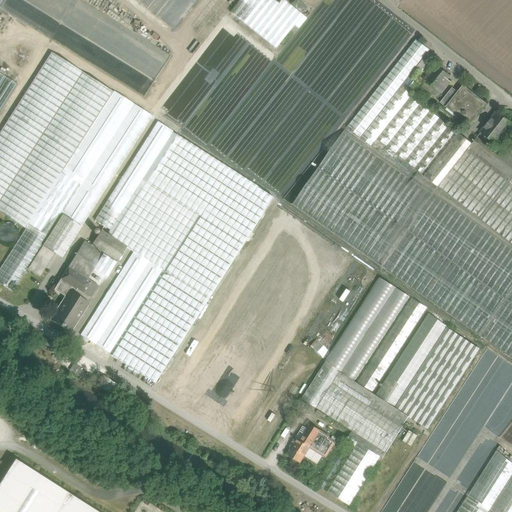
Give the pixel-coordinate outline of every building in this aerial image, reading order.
[(139,0),(161,17),(163,21),(169,21),(162,9),(166,3),(164,0),(139,0)] [(294,25),(262,0),(245,0),(225,27),(266,59),(294,25)] [(297,9),(302,4),(298,0),(292,0),(291,1),(297,9)] [(413,36),(350,115),(377,136),(402,105),(410,95),(411,96),(420,86),(415,82),(409,78),(416,69),(415,69),(430,50),(413,36)] [(51,53),(0,132),(0,212),(25,229),(0,268),(0,284),(12,292),(27,269),(40,277),(55,254),(62,258),(153,116),(114,91),(113,92),(51,53)] [(193,61),(161,110),(257,173),(264,174),(264,171),(267,166),(268,161),(272,154),(281,152),(282,144),(275,146),(276,137),(274,131),(268,130),(257,87),(258,81),(253,78),(249,80),(245,77),(244,78),(241,76),(238,77),(226,76),(218,78),(215,76),(216,73),(214,72),(214,66),(206,66),(204,69),(193,61)] [(438,66),(426,81),(422,86),(433,95),(437,90),(441,93),(447,87),(444,84),(450,76),(438,66)] [(421,74),(416,69),(409,78),(415,82),(421,74)] [(0,113),(18,85),(0,73),(0,113)] [(485,104),(463,87),(455,97),(449,104),(450,105),(459,112),(460,113),(461,111),(472,120),(485,104)] [(449,93),(441,103),(447,108),(450,105),(449,104),(455,97),(449,93)] [(411,96),(410,95),(402,105),(404,106),(377,139),(418,171),(419,172),(438,187),(472,144),(411,96)] [(459,112),(450,105),(447,108),(446,110),(455,117),(459,112)] [(496,113),(481,132),(483,134),(478,140),(486,146),(487,144),(490,140),(493,142),(493,141),(496,137),(508,122),(496,113)] [(173,131),(157,121),(94,220),(110,230),(107,234),(126,247),(133,251),(165,271),(111,355),(155,383),(273,197),(172,132),(173,131)] [(413,180),(343,132),(293,205),(382,267),(438,187),(419,172),(413,180)] [(511,160),(501,151),(497,155),(486,146),(478,140),(476,138),(472,144),(438,187),(511,245),(511,160)] [(418,171),(377,139),(373,144),(414,176),(418,171)] [(511,142),(509,140),(501,151),(511,160),(511,142)] [(501,151),(490,143),(489,145),(487,144),(486,146),(497,155),(501,151)] [(511,245),(438,187),(382,267),(381,267),(511,358),(511,245)] [(107,234),(101,231),(91,246),(103,253),(117,262),(126,247),(107,234)] [(91,246),(84,241),(68,267),(87,279),(94,269),(103,253),(91,246)] [(133,251),(80,335),(111,355),(165,271),(133,251)] [(117,262),(103,253),(94,269),(107,277),(117,262)] [(87,279),(68,267),(58,284),(66,289),(63,295),(67,298),(69,294),(85,304),(89,297),(91,298),(98,286),(87,279)] [(341,299),(347,291),(339,285),(333,294),(341,299)] [(67,298),(54,318),(54,317),(53,318),(62,324),(64,326),(65,325),(71,329),(86,305),(85,304),(69,294),(67,298)] [(412,299),(357,383),(372,393),(427,308),(412,299)] [(429,313),(375,395),(408,417),(428,429),(480,349),(447,328),(447,327),(429,313)] [(357,383),(325,363),(302,399),(352,432),(349,437),(380,457),(382,458),(408,417),(375,395),(372,393),(357,383)] [(87,369),(82,379),(110,393),(115,383),(87,369)] [(320,431),(310,425),(307,429),(300,440),(310,447),(320,431)] [(303,426),(296,438),(298,439),(300,440),(307,429),(303,426)] [(408,429),(401,440),(410,446),(417,435),(408,429)] [(329,436),(320,431),(310,447),(310,448),(323,456),(326,458),(335,442),(329,438),(329,436)] [(348,436),(318,485),(325,490),(351,448),(354,449),(358,443),(349,437),(348,436)] [(300,440),(298,439),(288,455),(300,463),(305,455),(310,448),(310,447),(300,440)] [(354,449),(327,492),(349,506),(380,457),(358,443),(354,449)] [(323,456),(310,448),(305,455),(317,462),(319,462),(323,456)] [(511,511),(511,462),(497,451),(467,497),(489,511),(511,511)] [(97,511),(15,459),(0,482),(0,511),(97,511)] [(489,511),(467,497),(457,511),(489,511)]
